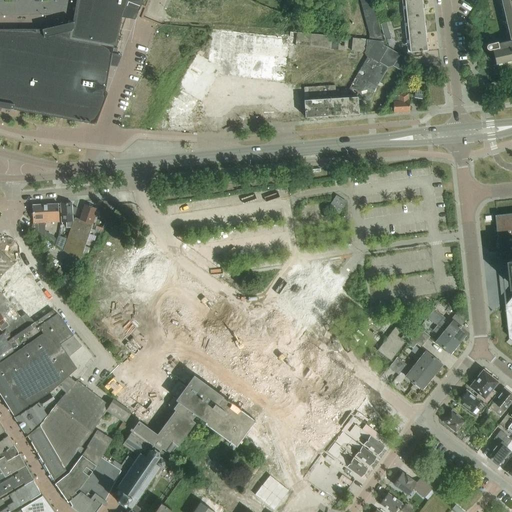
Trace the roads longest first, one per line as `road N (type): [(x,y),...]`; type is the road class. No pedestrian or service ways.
road 1 (tertiary): [(136,164),(460,133)]
road 2 (residential): [(107,363),(44,280),(10,218)]
road 3 (residential): [(476,348),(465,195)]
road 4 (residential): [(14,195),(137,184),(136,164)]
road 5 (residential): [(460,133),(445,0)]
